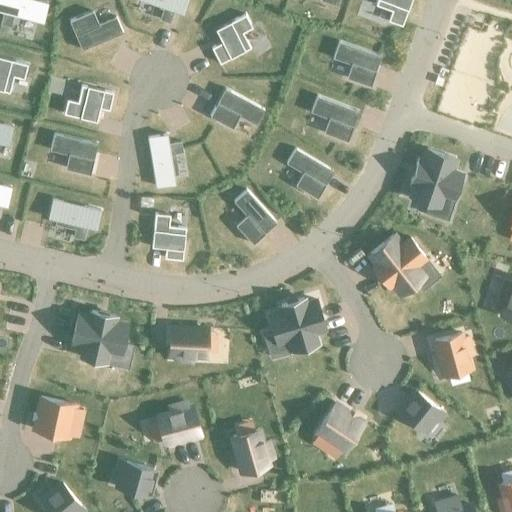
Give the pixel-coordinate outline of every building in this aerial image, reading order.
[(32,0),(0,0),(0,11),(41,23),(47,4),(32,0)] [(143,0),(181,14),(186,0),(143,0)] [(375,0),(374,5),(390,11),(387,21),(401,26),(409,0),(375,0)] [(91,11),(67,21),(73,35),(80,51),(121,34),(114,18),(97,25),(91,11)] [(162,12),(160,19),(170,23),(173,15),(162,12)] [(2,16),(0,23),(0,24),(10,27),(12,19),(2,16)] [(221,43),(211,48),(219,64),(250,48),(241,32),(250,28),(244,16),(215,31),(221,43)] [(336,41),(331,57),(350,63),(345,78),(369,86),(379,56),(336,41)] [(0,91),(8,93),(12,77),(22,79),(26,64),(0,56),(0,91)] [(66,99),(62,114),(95,122),(98,108),(108,110),(112,93),(79,85),(75,102),(66,99)] [(223,88),(208,116),(229,128),(237,114),(255,123),(263,109),(223,88)] [(315,96),(309,111),(327,118),(322,132),(345,141),(357,111),(315,96)] [(0,122),(0,143),(8,146),(13,125),(0,122)] [(53,133),(49,149),(69,154),(65,168),(88,174),(96,143),(53,133)] [(164,135),(145,138),(153,188),(172,185),(164,135)] [(178,142),(170,143),(172,155),(179,154),(178,142)] [(293,148),(285,162),(301,172),(294,185),(315,198),(331,170),(293,148)] [(418,157),(410,183),(413,184),(409,197),(426,203),(424,210),(434,214),(437,206),(441,194),(453,198),(461,174),(452,171),(456,158),(426,148),(422,158),(418,157)] [(0,182),(0,204),(6,206),(11,186),(0,182)] [(244,190),(233,201),(246,214),(234,225),(251,244),(274,223),(244,190)] [(50,197),(45,217),(95,229),(100,209),(50,197)] [(152,212),(149,247),(163,248),(162,258),(181,260),(184,227),(166,225),(167,213),(152,212)] [(72,228),(70,236),(82,239),(84,231),(72,228)] [(393,233),(367,253),(373,262),(370,265),(387,287),(392,282),(400,293),(415,281),(420,288),(428,282),(423,275),(415,265),(425,257),(410,237),(401,243),(393,233)] [(511,278),(501,275),(498,285),(509,289),(500,314),(511,318),(511,278)] [(271,331),(262,333),(266,346),(275,343),(289,339),(292,350),(315,344),(312,334),(324,331),(314,297),(303,300),(302,297),(279,303),(280,307),(266,311),(271,331)] [(76,313),(69,343),(82,346),(80,357),(103,362),(106,351),(121,355),(129,357),(132,346),(123,344),(128,324),(113,321),(114,316),(90,310),(89,315),(76,313)] [(206,327),(170,326),(169,360),(205,361),(206,327)] [(458,332),(433,338),(443,375),(468,369),(465,355),(471,354),(466,335),(460,337),(458,332)] [(413,388),(396,408),(424,431),(434,418),(437,421),(444,412),(441,410),(413,388)] [(40,395),(33,429),(66,437),(71,415),(81,417),(82,409),(73,407),(74,403),(40,395)] [(331,401),(311,432),(316,435),(312,440),(318,445),(322,439),(341,452),(361,421),(331,401)] [(156,420),(150,422),(155,439),(161,438),(162,443),(201,432),(194,405),(155,416),(156,420)] [(260,427),(231,435),(241,471),(270,463),(269,460),(274,458),(269,439),(264,440),(260,427)] [(121,458),(117,471),(122,472),(117,487),(145,495),(153,467),(125,459),(121,458)] [(511,511),(511,481),(495,487),(502,511),(511,511)] [(63,482),(41,501),(50,511),(79,511),(85,508),(82,505),(63,482)] [(451,506),(435,510),(435,511),(472,511),(470,501),(457,504),(455,495),(449,497),(451,506)]
